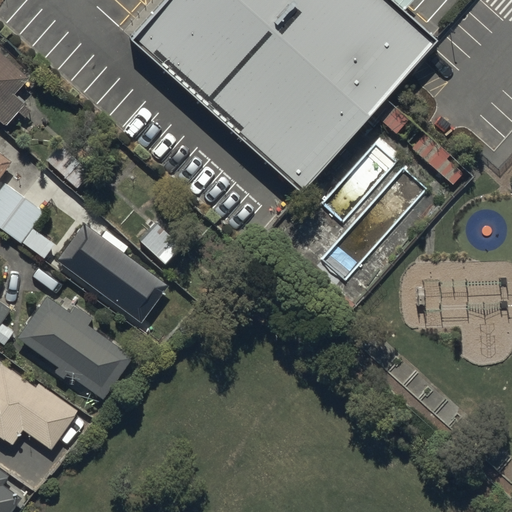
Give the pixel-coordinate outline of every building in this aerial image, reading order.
[(163,0),(131,37),(299,190),(435,38),(392,0),(163,0)] [(511,3),(499,19),(483,6),(439,56),(449,65),(436,81),(511,148),(511,3)] [(0,51),(0,122),(4,126),(24,104),(12,93),(28,77),(0,51)] [(408,115),(386,95),(359,126),(366,131),(379,116),(395,130),(408,115)] [(425,127),(410,143),(451,180),(461,168),(446,154),(450,150),(425,127)] [(0,174),(10,161),(0,153),(0,174)] [(0,226),(21,242),(22,241),(45,257),(56,243),(34,227),(45,211),(5,182),(0,189),(0,226)] [(189,238),(164,214),(139,240),(164,264),(189,238)] [(84,222),(55,259),(141,323),(169,286),(84,222)] [(62,307),(47,296),(18,338),(59,366),(54,373),(63,379),(67,374),(103,399),(133,357),(88,326),(93,319),(67,301),(62,307)] [(12,308),(0,299),(0,341),(4,345),(14,331),(2,322),(12,308)] [(0,434),(13,444),(24,429),(52,449),(78,412),(39,384),(37,387),(2,363),(1,365),(0,365),(0,434)] [(0,511),(8,511),(21,496),(3,483),(8,475),(0,469),(0,511)]
